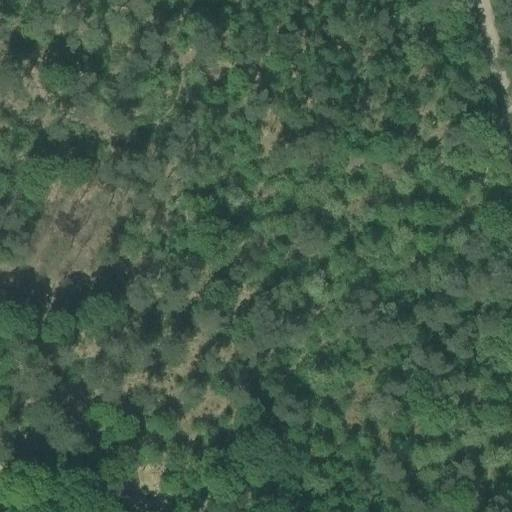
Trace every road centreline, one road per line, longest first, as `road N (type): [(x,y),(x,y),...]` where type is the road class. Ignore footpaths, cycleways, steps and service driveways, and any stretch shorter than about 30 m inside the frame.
road 1 (track): [(0,167),(179,120),(172,27),(263,0)]
road 2 (track): [(477,0),(511,122)]
